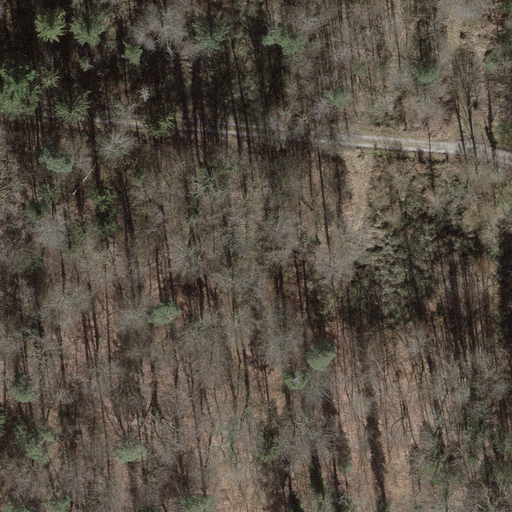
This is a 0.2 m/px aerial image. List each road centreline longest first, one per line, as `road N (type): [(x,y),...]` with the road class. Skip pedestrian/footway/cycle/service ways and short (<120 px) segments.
road 1 (track): [(0,102),(464,151)]
road 2 (track): [(464,151),(498,0)]
